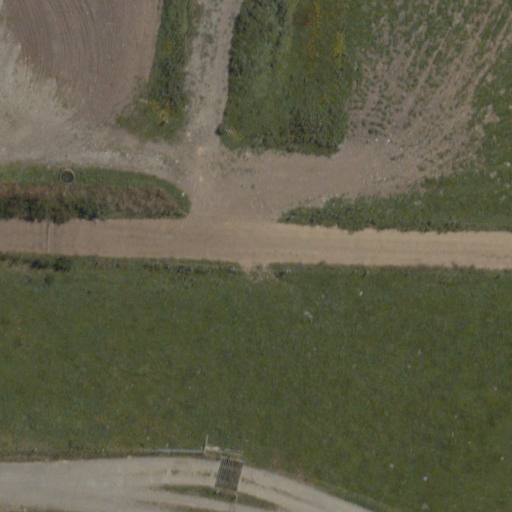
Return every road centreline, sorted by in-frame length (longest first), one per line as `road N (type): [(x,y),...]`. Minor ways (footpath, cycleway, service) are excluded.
road 1 (track): [(0,237),(511,250)]
road 2 (track): [(0,486),(168,477),(278,490),(331,511)]
